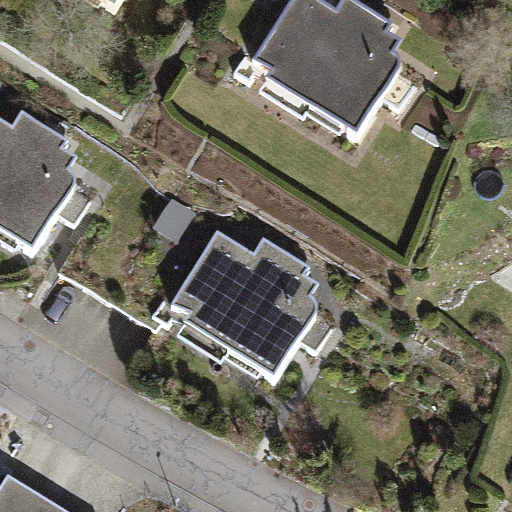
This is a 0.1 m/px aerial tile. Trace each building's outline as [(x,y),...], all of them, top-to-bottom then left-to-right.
[(92,0),(116,15),(125,0),(92,0)] [(247,60),(237,77),(251,86),(261,70),(317,105),(312,113),(358,142),(383,101),(401,112),(416,87),(400,76),(401,72),(402,67),(400,62),(396,57),(381,49),(394,29),(348,0),(347,0),(338,15),(315,0),(296,0),(256,66),(247,60)] [(0,237),(34,259),(59,218),(76,229),(92,204),(75,192),(76,189),(77,184),(76,178),(71,174),(57,166),(69,146),(23,116),(14,132),(0,122),(0,237)] [(165,304),(155,321),(169,330),(180,314),(235,349),(230,357),(276,386),(301,345),(319,356),(334,331),(318,320),(319,316),(320,311),(318,306),(314,301),(299,293),(312,273),(266,243),(256,259),(220,235),(174,310),(165,304)] [(55,511),(57,509),(10,480),(0,495),(0,511),(55,511)]
